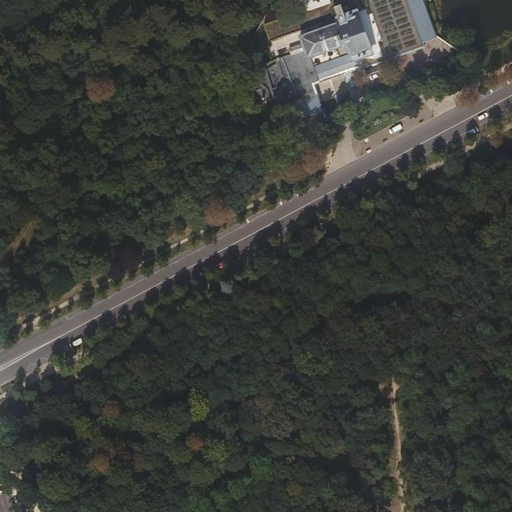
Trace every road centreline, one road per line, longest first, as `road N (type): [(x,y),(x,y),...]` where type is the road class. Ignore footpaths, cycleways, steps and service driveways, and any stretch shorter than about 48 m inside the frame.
road 1 (primary): [(511,96),(0,368)]
road 2 (track): [(511,211),(484,228),(425,291),(325,335),(309,350),(268,432),(237,464),(192,486),(91,511)]
road 3 (unknown): [(511,251),(475,295),(323,418),(225,511)]
road 4 (track): [(0,62),(177,18),(210,0)]
road 5 (unknown): [(461,511),(511,401)]
